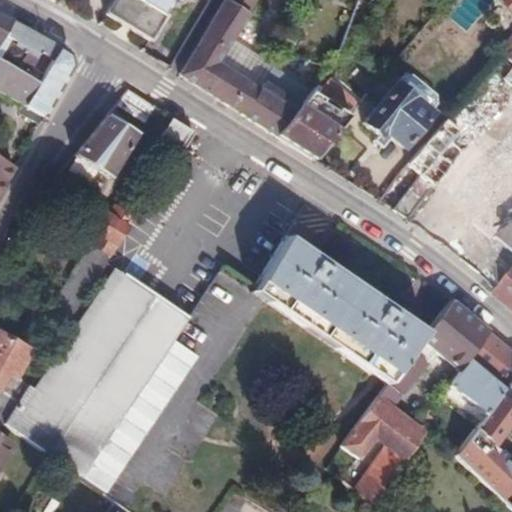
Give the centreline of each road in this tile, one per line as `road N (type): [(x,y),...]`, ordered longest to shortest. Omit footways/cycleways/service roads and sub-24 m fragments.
road 1 (tertiary): [(511,327),(397,237),(110,59)]
road 2 (residential): [(110,59),(0,225)]
road 3 (tertiary): [(110,59),(2,0)]
